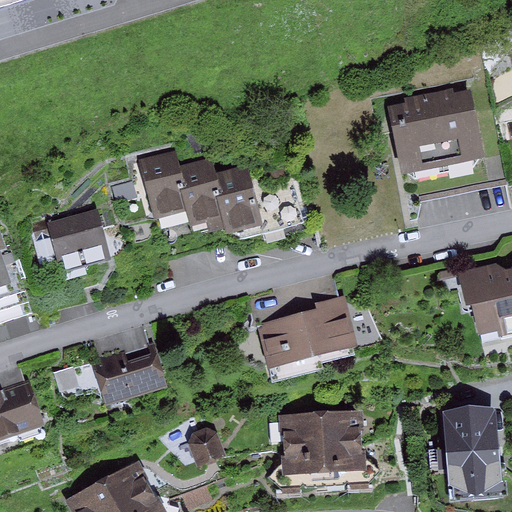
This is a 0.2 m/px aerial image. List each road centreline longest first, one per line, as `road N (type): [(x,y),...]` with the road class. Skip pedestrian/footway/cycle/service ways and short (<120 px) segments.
road 1 (residential): [(511,222),(265,276),(0,358)]
road 2 (residential): [(160,0),(0,48)]
